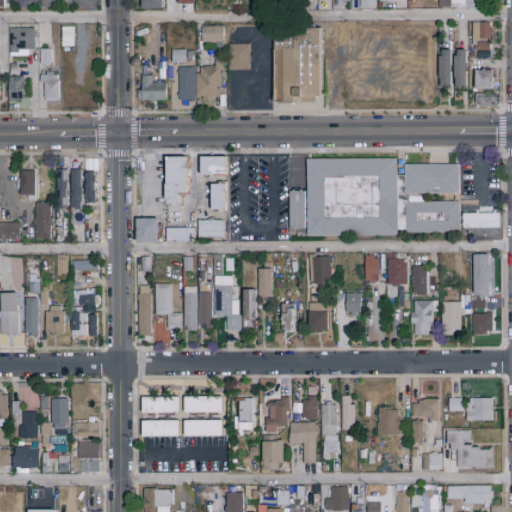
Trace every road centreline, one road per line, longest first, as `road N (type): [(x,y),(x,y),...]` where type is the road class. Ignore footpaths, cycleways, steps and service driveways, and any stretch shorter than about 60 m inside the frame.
road 1 (residential): [(0,366),(511,363)]
road 2 (residential): [(118,135),(120,511)]
road 3 (secondary): [(177,135),(460,132)]
road 4 (residential): [(118,0),(118,135)]
